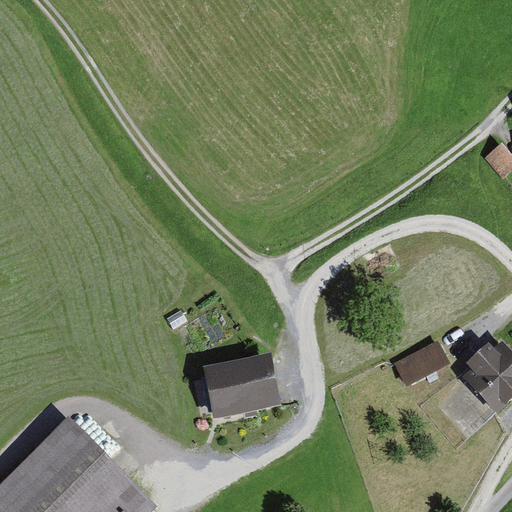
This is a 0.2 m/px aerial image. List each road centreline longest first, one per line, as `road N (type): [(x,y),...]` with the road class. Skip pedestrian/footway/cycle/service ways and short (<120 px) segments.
road 1 (track): [(38,0),(202,216),(267,273),(401,194),(511,111)]
road 2 (track): [(0,468),(52,417),(79,409),(227,470),(286,443),(310,415),(313,379),(306,341),(267,273)]
road 3 (track): [(511,272),(463,233),(421,228),(352,254),(292,313)]
